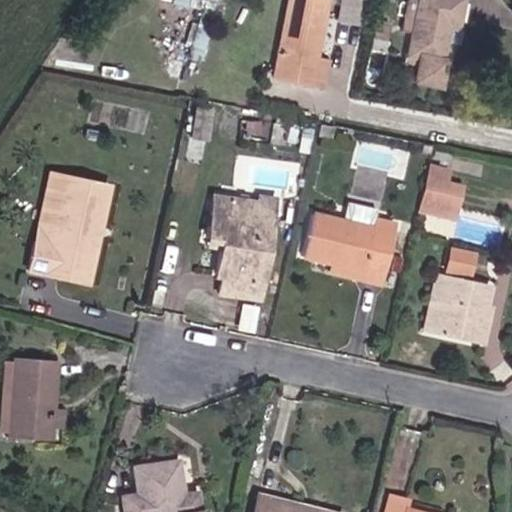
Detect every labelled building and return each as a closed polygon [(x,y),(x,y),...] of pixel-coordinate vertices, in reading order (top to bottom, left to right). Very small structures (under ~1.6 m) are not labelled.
[(301,0),(287,91),(323,97),(337,0),(301,0)] [(414,0),(409,38),(423,40),(428,0),(414,0)] [(457,27),(468,28),(472,0),(428,0),(423,40),(420,59),(431,61),(429,94),(452,95),(457,27)] [(438,204),(472,212),(478,191),(443,183),(438,204)] [(72,276),(92,282),(112,197),(65,187),(50,249),(34,246),(25,276),(66,284),(72,276)] [(225,299),(263,306),(278,216),(264,214),(267,201),(218,192),(211,234),(229,237),(223,272),(229,273),(225,299)] [(435,217),(470,225),(472,212),(438,204),(435,217)] [(403,244),(326,223),(316,261),(343,268),(340,279),(391,292),(403,244)] [(488,259),(468,255),(464,278),(483,282),(488,259)] [(460,281),(450,279),(437,337),(446,340),(460,281)] [(491,333),(496,311),(498,311),(502,291),(460,281),(446,340),(492,350),(495,334),(491,333)] [(48,410),(54,386),(64,350),(14,338),(0,393),(0,417),(59,433),(65,414),(48,410)] [(48,410),(65,414),(71,391),(54,386),(48,410)] [(203,511),(201,494),(186,496),(181,466),(138,472),(143,498),(127,501),(128,511),(203,511)] [(403,511),(404,511),(407,498),(387,493),(382,511),(403,511)] [(258,511),(338,511),(263,495),(258,511)]
